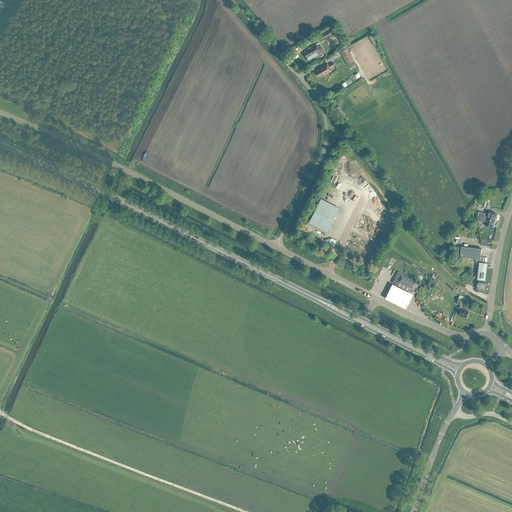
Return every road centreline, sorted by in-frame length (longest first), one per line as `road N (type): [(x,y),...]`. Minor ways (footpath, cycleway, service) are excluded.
road 1 (primary): [(323,302),(18,150)]
road 2 (unclassified): [(275,247),(0,111)]
road 3 (unclassified): [(275,247),(322,153),(325,121),(314,94),(233,0)]
road 4 (primary): [(323,302),(456,373)]
road 5 (unclassified): [(486,332),(511,203)]
road 6 (unclassified): [(486,332),(452,334),(375,297)]
